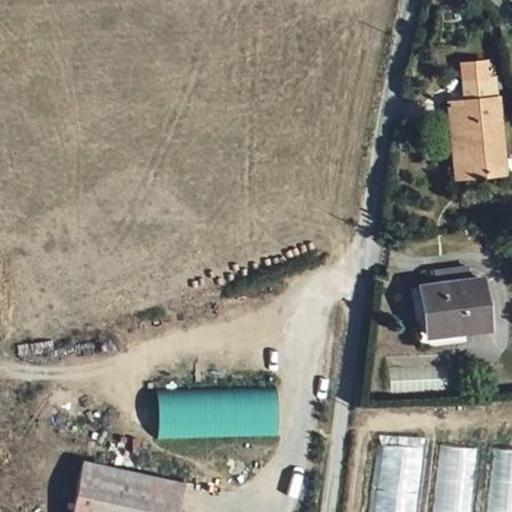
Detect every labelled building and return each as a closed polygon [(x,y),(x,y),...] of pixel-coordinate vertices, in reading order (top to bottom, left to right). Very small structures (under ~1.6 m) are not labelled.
[(450,105),(455,108),(455,156),(494,157),(496,83),(490,83),(489,73),(462,72),(461,81),(451,81),(450,105)] [(404,282),(380,287),(388,334),(452,324),(442,276),(432,277),(429,266),(403,270),(404,282)] [(388,370),(389,395),(450,392),(449,367),(388,370)] [(155,391),(156,438),(278,434),(276,387),(155,391)] [(396,472),(395,486),(418,488),(422,449),(381,445),(379,470),(396,472)] [(467,511),(472,447),(434,445),(429,511),(467,511)] [(511,511),(511,449),(489,448),(485,511),(511,511)] [(146,511),(152,486),(51,464),(41,511),(146,511)]
